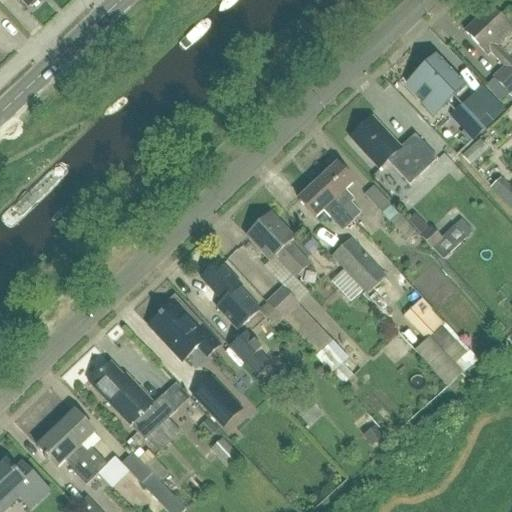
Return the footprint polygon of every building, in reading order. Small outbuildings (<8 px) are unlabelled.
[(19,0),(28,9),(30,7),(32,9),(40,1),(39,0),(19,0)] [(511,95),(511,66),(497,50),(511,35),(511,34),(490,11),(465,34),(488,58),(491,55),(504,70),(493,81),(510,98),(511,95)] [(435,118),(465,90),(436,59),(406,87),(435,118)] [(475,136),(501,111),(476,86),(451,112),(475,136)] [(399,148),(373,120),(350,142),(380,172),(389,164),(411,187),(437,162),(427,151),(427,150),(413,135),(399,148)] [(318,186),(354,225),(362,217),(352,206),(355,203),(346,193),(354,186),(338,168),(318,186)] [(500,180),(488,190),(511,216),(511,215),(511,185),(508,189),(500,180)] [(346,232),(354,225),(318,186),(299,203),(316,221),(324,214),(332,223),(336,221),(346,232)] [(380,215),(381,215),(389,207),(373,189),(364,198),(380,215)] [(308,267),(289,247),(293,242),(271,218),(248,239),(271,264),(276,259),(295,279),(308,267)] [(465,241),(453,229),(440,241),(429,230),(419,239),(442,263),(465,241)] [(366,298),(385,280),(350,241),(331,259),(366,298)] [(238,334),(259,314),(239,292),(241,291),(219,266),(202,281),(223,305),(217,311),(238,334)] [(299,309),(300,308),(283,291),(267,306),(283,323),(284,322),(299,309)] [(159,321),(149,330),(150,332),(152,330),(163,342),(165,341),(171,348),(168,351),(181,366),(182,366),(197,351),(206,361),(219,349),(200,329),(175,301),(161,314),(164,317),(162,318),(161,318),(158,320),(159,321)] [(422,302),(403,319),(423,341),(442,324),(422,302)] [(299,309),(284,322),(304,343),(319,330),(299,309)] [(450,388),(471,369),(478,363),(444,327),(429,341),(417,352),(450,388)] [(245,334),(228,351),(245,369),(263,351),(245,334)] [(333,344),(316,360),(332,377),(349,361),(333,344)] [(124,380),(112,367),(112,366),(89,387),(90,388),(130,430),(131,430),(145,444),(177,415),(163,400),(154,408),(126,378),(124,380)] [(223,429),(241,413),(212,382),(194,399),(223,429)] [(308,430),(323,417),(312,405),(297,418),(308,430)] [(95,437),(75,415),(56,433),(99,477),(108,468),(93,453),(89,456),(82,449),(95,437)] [(208,442),(217,433),(207,422),(198,431),(208,442)] [(374,430),(364,439),(372,449),(383,440),(374,430)] [(71,473),(87,489),(99,477),(56,433),(38,450),(58,472),(67,463),(74,471),(71,473)] [(223,442),(210,453),(226,471),(239,460),(223,442)] [(141,488),(153,477),(133,457),(121,467),(141,488)] [(21,480),(7,465),(0,471),(0,511),(5,511),(17,501),(27,511),(30,511),(49,494),(29,473),(21,480)] [(186,511),(153,477),(141,488),(164,511),(186,511)] [(77,511),(98,511),(87,500),(76,510),(77,511)]
